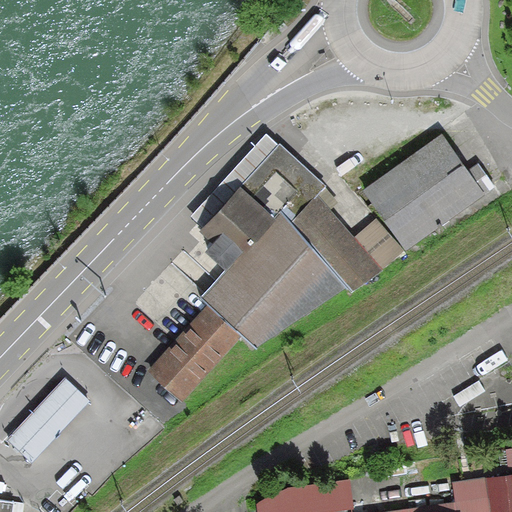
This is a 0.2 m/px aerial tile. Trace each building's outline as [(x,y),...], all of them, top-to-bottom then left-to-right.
[(252,348),(405,249),(382,217),(351,238),(312,197),(320,189),(263,135),(192,209),(195,233),(230,267),(203,295),(214,306),(152,371),(179,396),(238,334),(252,348)] [(365,191),(382,217),(405,249),(495,188),(478,163),(467,170),(445,138),(365,191)] [(37,407),(7,439),(34,465),(93,401),(65,376),(37,407)] [(457,505),(401,511),(511,511),(511,476),(455,482),(457,505)] [(259,493),(260,511),(355,511),(354,488),(259,493)] [(0,511),(13,511),(15,502),(0,500),(0,511)]
